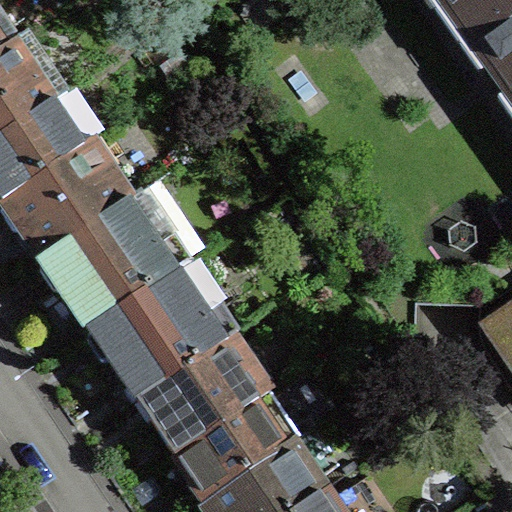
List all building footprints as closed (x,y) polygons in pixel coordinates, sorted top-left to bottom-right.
[(506,94),(511,89),(511,0),(454,0),(499,61),(488,69),(506,94)] [(0,135),(41,108),(53,100),(14,42),(5,48),(0,51),(0,135)] [(71,154),(41,108),(0,135),(0,196),(3,200),(71,154)] [(113,170),(100,179),(80,148),(71,154),(3,200),(5,203),(1,212),(6,221),(13,231),(23,231),(42,258),(129,199),(131,198),(113,170)] [(177,270),(189,262),(172,237),(160,245),(129,199),(42,258),(44,261),(40,270),(46,279),(54,291),(63,290),(89,329),(177,270)] [(91,332),(87,340),(94,350),(101,361),(111,361),(137,399),(232,335),(236,332),(220,308),(207,316),(177,270),(89,329),(91,332)] [(511,366),(511,326),(494,339),(511,366)] [(240,370),(251,362),(232,335),(137,399),(150,419),(174,455),(257,399),(259,397),(240,370)] [(261,430),(272,422),(257,399),(174,455),(184,470),(204,500),(276,452),(261,430)] [(289,511),(323,489),(291,442),(276,452),(204,500),(212,511),(289,511)] [(338,511),(323,489),(289,511),(338,511)]
